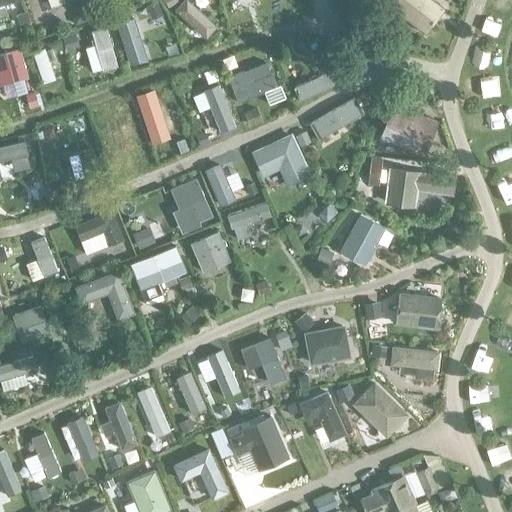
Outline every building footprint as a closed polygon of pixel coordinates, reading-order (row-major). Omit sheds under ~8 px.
[(0,14),(23,7),(21,0),(10,0),(0,3),(0,14)] [(188,0),(182,0),(176,6),(204,36),(214,27),(188,0)] [(253,7),(250,0),(221,0),(225,13),(253,7)] [(394,0),(390,6),(425,33),(442,10),(428,0),(394,0)] [(507,16),(511,2),(511,0),(484,0),(482,7),(507,16)] [(147,14),(157,11),(154,1),(144,4),(147,14)] [(81,9),(74,11),(71,18),(74,24),(86,21),(87,15),(81,9)] [(17,24),(28,21),(26,11),(15,14),(17,24)] [(146,58),(136,18),(117,23),(127,62),(146,58)] [(102,25),(88,29),(98,69),(112,65),(102,25)] [(65,41),(68,48),(75,46),(78,45),(75,33),(63,36),(65,41)] [(66,53),(63,46),(55,48),(57,56),(66,53)] [(19,47),(0,52),(0,83),(26,76),(19,47)] [(31,52),(43,85),(57,80),(45,48),(31,52)] [(266,61),(228,76),(238,101),(264,91),(269,103),(284,96),(285,96),(280,84),(275,85),(266,61)] [(296,100),(336,82),(330,69),(290,88),(296,100)] [(462,76),(462,95),(474,96),(475,76),(462,76)] [(416,151),(419,144),(427,124),(402,114),(412,90),(401,85),(380,137),(416,151)] [(135,94),(149,138),(166,133),(152,89),(135,94)] [(221,91),(187,103),(192,117),(226,105),(221,91)] [(34,92),(26,94),(30,106),(37,104),(34,92)] [(350,98),(308,119),(317,136),(358,114),(350,98)] [(0,127),(16,121),(9,105),(0,109),(0,127)] [(258,106),(246,112),(251,124),(264,119),(258,106)] [(476,110),(465,113),(471,137),(483,133),(476,110)] [(128,166),(141,162),(129,123),(116,127),(128,166)] [(55,133),(53,125),(42,129),(46,139),(53,137),(55,133)] [(205,130),(196,133),(201,144),(209,141),(205,130)] [(305,131),(296,136),(302,146),(310,142),(305,131)] [(290,135),(254,152),(264,174),(282,166),(290,184),(309,175),(290,135)] [(24,139),(0,144),(0,173),(0,172),(0,158),(11,156),(27,152),(24,139)] [(187,149),(183,139),(176,142),(179,152),(187,149)] [(478,152),(482,166),(504,158),(499,145),(478,152)] [(372,160),(368,179),(379,181),(379,179),(381,168),(382,161),(372,160)] [(232,167),(217,171),(224,195),(238,191),(232,167)] [(388,181),(385,201),(407,204),(407,206),(412,207),(415,205),(417,188),(451,193),(453,176),(390,168),(388,181)] [(494,195),(511,192),(511,172),(511,171),(491,174),(494,195)] [(197,178),(170,189),(178,208),(191,203),(199,221),(212,216),(197,178)] [(253,183),(246,186),(249,194),(256,191),(253,183)] [(266,202),(228,214),(232,227),(233,227),(237,239),(254,233),(250,222),(271,215),(266,202)] [(326,206),(319,213),(326,221),(334,214),(326,206)] [(110,210),(74,225),(81,240),(82,240),(102,231),(108,246),(123,240),(110,210)] [(356,221),(340,251),(364,263),(384,228),(360,216),(356,221)] [(61,226),(49,229),(58,261),(71,257),(61,226)] [(284,226),(276,232),(287,248),(295,242),(284,226)] [(505,249),(511,248),(511,227),(503,228),(505,249)] [(132,235),(138,250),(154,243),(148,228),(132,235)] [(218,232),(191,243),(203,270),(229,259),(218,232)] [(175,247),(130,265),(145,302),(162,295),(157,284),(185,273),(175,247)] [(321,250),(317,262),(327,265),(330,254),(321,250)] [(75,258),(66,262),(71,274),(79,271),(75,258)] [(511,288),(511,266),(506,264),(499,283),(511,288)] [(117,273),(74,289),(75,291),(80,306),(107,296),(116,323),(133,317),(117,273)] [(265,281),(256,285),(260,295),(270,291),(265,281)] [(234,295),(245,303),(253,292),(241,284),(234,295)] [(399,293),(396,323),(436,327),(440,298),(399,293)] [(377,303),(366,306),(368,317),(380,315),(377,303)] [(40,305),(12,315),(21,342),(50,332),(40,305)] [(190,309),(181,316),(188,325),(196,317),(190,309)] [(303,332),(313,324),(306,314),(295,323),(303,332)] [(343,326),(306,333),(312,362),(348,355),(343,326)] [(474,347),(496,353),(500,332),(478,327),(474,347)] [(286,330),(275,334),(281,349),(292,345),(286,330)] [(256,345),(241,351),(248,369),(262,364),(269,383),(284,377),(270,340),(256,345)] [(374,345),(372,355),(387,356),(388,347),(374,345)] [(394,346),(392,362),(401,363),(400,370),(415,373),(416,364),(435,367),(436,367),(438,351),(394,346)] [(223,352),(206,359),(228,410),(245,403),(223,352)] [(183,413),(201,407),(187,369),(169,375),(183,413)] [(306,375),(298,376),(301,388),(308,387),(306,375)] [(370,387),(354,403),(386,434),(406,414),(374,383),(370,387)] [(152,434),(166,428),(148,385),(134,392),(152,434)] [(497,403),(497,387),(465,386),(465,403),(497,403)] [(347,387),(337,391),(341,402),(351,398),(347,387)] [(312,399),(299,405),(309,426),(321,421),(331,442),(346,435),(326,392),(312,399)] [(286,414),(297,409),(294,400),(282,405),(286,414)] [(110,420),(100,424),(105,436),(115,432),(122,449),(136,443),(119,403),(106,408),(110,420)] [(229,415),(226,408),(219,411),(222,418),(229,415)] [(80,459),(95,450),(74,416),(59,426),(80,459)] [(239,424),(226,429),(230,438),(237,454),(250,449),(259,469),(288,457),(271,416),(241,429),(239,424)] [(180,431),(191,427),(187,419),(177,423),(180,431)] [(27,436),(37,471),(56,466),(45,430),(27,436)] [(170,434),(163,437),(166,444),(173,441),(170,434)] [(0,484),(4,494),(18,489),(2,446),(0,446),(0,484)] [(207,449),(174,465),(181,479),(200,470),(212,497),(227,490),(207,449)] [(118,455),(108,458),(112,469),(121,465),(118,455)] [(400,466),(389,470),(392,478),(403,474),(400,466)] [(511,466),(490,476),(499,495),(511,488),(511,466)] [(72,482),(85,477),(81,467),(68,473),(72,482)] [(428,469),(417,473),(423,488),(425,492),(439,486),(431,467),(428,469)] [(155,471),(127,482),(139,511),(160,511),(170,508),(155,471)] [(374,494),(362,499),(367,511),(432,511),(427,499),(415,504),(411,493),(405,479),(403,476),(372,489),(374,494)] [(112,483),(101,486),(106,503),(118,499),(112,483)] [(34,500),(46,495),(42,485),(30,490),(34,500)] [(332,493),(316,499),(321,511),(337,505),(332,493)]
